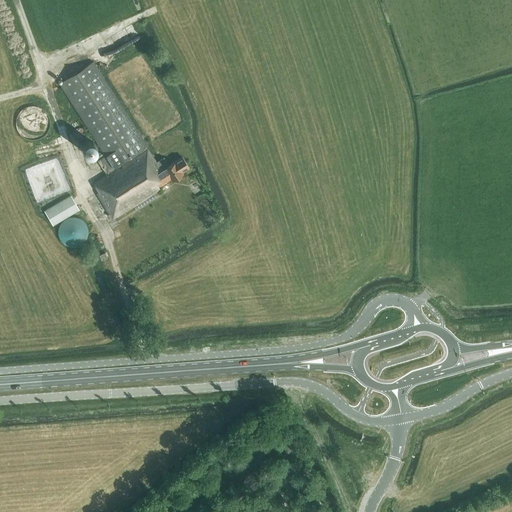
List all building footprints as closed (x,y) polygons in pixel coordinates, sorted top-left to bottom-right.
[(161,170),(146,147),(147,146),(93,62),(59,84),(105,156),(97,161),(106,175),(92,183),(98,192),(96,193),(109,213),(108,214),(109,216),(105,219),(112,230),(121,225),(115,216),(159,189),(158,186),(171,178),(173,181),(182,175),(180,172),(188,167),(182,157),(161,170)] [(88,155),(89,155),(90,155),(91,154),(92,154),(93,153),(94,152),(95,151),(95,150),(95,149),(95,148),(95,147),(95,146),(95,145),(94,144),(93,143),(92,142),(91,141),(90,141),(89,141),(88,141),(87,141),(86,141),(85,141),(84,142),(83,143),(82,144),(82,145),(81,146),(81,147),(81,148),(81,149),(81,150),(82,151),(82,152),(83,153),(84,154),(85,154),(86,155),(87,155),(88,155)] [(69,193),(41,209),(50,224),(78,208),(69,193)] [(73,246),(76,246),(78,246),(80,245),(82,244),(84,242),(85,240),(87,238),(87,236),(88,234),(88,232),(88,229),(87,227),(87,225),(85,223),(84,221),(82,220),(80,218),(78,217),(76,217),(73,217),(71,217),(69,217),(67,218),(65,220),(63,221),(61,223),(60,225),(59,227),(59,229),(59,232),(59,234),(59,236),(60,238),(61,240),(63,242),(65,244),(67,245),(69,246),(71,246),(73,246)] [(95,254),(105,250),(99,234),(89,238),(95,254)]
